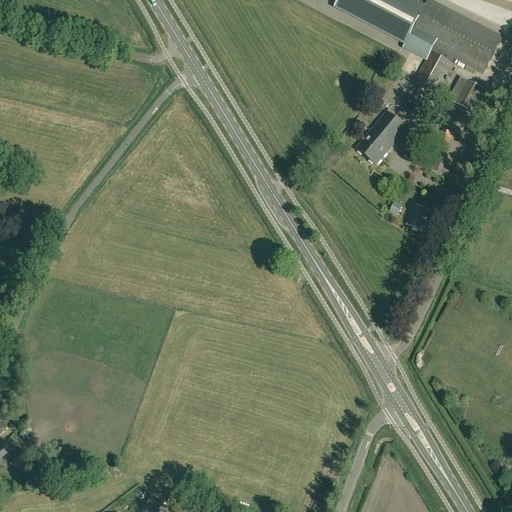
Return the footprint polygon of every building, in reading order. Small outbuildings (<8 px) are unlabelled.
[(403,50),(427,62),(415,84),(437,95),(453,64),(445,60),(447,55),(483,74),(503,38),(432,0),(428,0),(426,6),(415,0),(338,0),(334,9),(405,46),(403,50)] [(376,166),(407,129),(387,112),(356,148),(376,166)] [(442,131),(434,151),(444,155),(452,134),(442,131)] [(429,219),(431,213),(416,206),(407,225),(421,232),(427,218),(429,219)] [(31,431),(26,426),(19,434),(23,438),(31,431)] [(0,447),(0,460),(11,451),(5,444),(0,447)] [(10,465),(14,468),(18,461),(14,458),(10,465)] [(147,503),(151,507),(156,502),(151,498),(147,503)]
